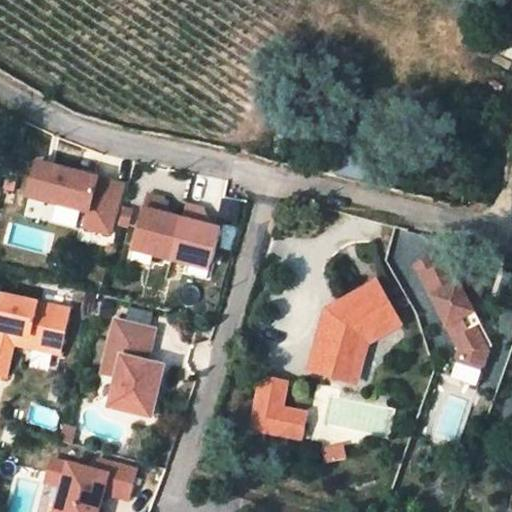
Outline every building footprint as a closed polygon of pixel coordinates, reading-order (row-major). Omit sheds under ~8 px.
[(107,166),(20,143),(11,178),(71,194),(67,209),(93,216),(107,166)] [(143,181),(128,177),(115,226),(138,232),(136,239),(153,243),(164,203),(140,196),(143,181)] [(168,188),(164,203),(153,243),(171,248),(172,242),(195,248),(205,214),(180,207),(184,192),(168,188)] [(446,253),(428,258),(455,352),(452,360),(480,370),(485,357),(476,327),(468,330),(465,321),(479,317),(465,272),(463,262),(450,265),(446,253)] [(321,298),(312,317),(305,312),(290,357),(322,369),(336,328),(349,331),(381,315),(366,267),(325,288),(328,297),(321,298)] [(465,272),(479,317),(496,289),(465,272)] [(59,289),(0,279),(0,351),(5,325),(18,328),(17,333),(51,338),(59,289)] [(311,295),(305,312),(312,317),(321,298),(328,297),(325,288),(311,295)] [(134,311),(96,301),(82,353),(96,356),(88,387),(129,398),(143,348),(126,344),(134,311)] [(479,317),(465,321),(468,330),(476,327),(481,326),(479,317)] [(333,374),(349,331),(336,328),(322,369),(333,374)] [(240,364),(233,409),(273,415),(277,392),(265,389),(266,386),(264,383),(261,383),(260,383),(262,367),(240,364)] [(286,393),(277,392),(273,415),(283,416),(286,393)] [(38,484),(33,505),(57,511),(72,511),(82,475),(108,482),(115,455),(78,445),(75,455),(32,443),(26,465),(43,470),(38,484)] [(43,470),(26,465),(22,480),(38,484),(43,470)]
